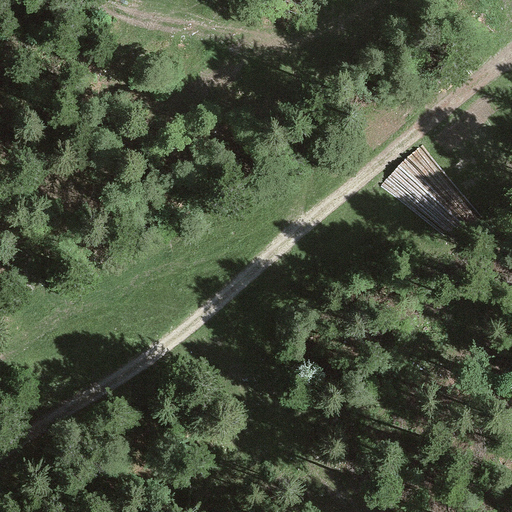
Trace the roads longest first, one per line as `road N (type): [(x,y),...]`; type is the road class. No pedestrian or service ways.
road 1 (track): [(511,16),(86,344),(0,422)]
road 2 (track): [(198,0),(257,26),(343,24),(387,0)]
